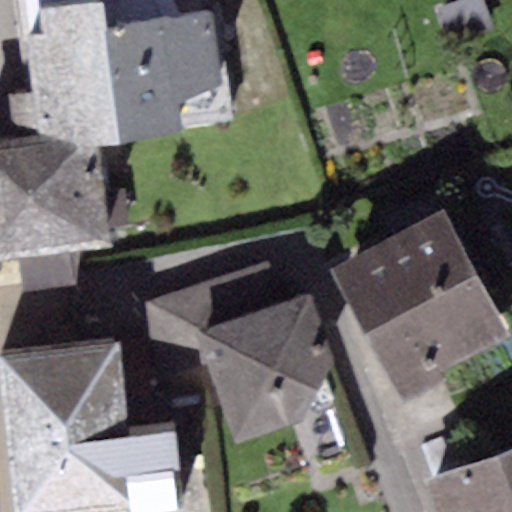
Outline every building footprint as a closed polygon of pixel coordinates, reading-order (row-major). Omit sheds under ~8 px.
[(122,114),(107,0),(40,0),(41,7),(27,9),(41,112),(98,104),(100,117),(122,114)] [(232,109),(220,0),(107,0),(122,114),(232,109)] [(0,117),(0,240),(112,226),(100,117),(98,104),(41,112),(0,117)] [(334,253),(408,387),(448,365),(443,357),(511,319),(511,318),(443,193),(334,253)] [(198,315),(286,286),(275,253),(142,297),(166,369),(211,354),(198,315)] [(211,354),(238,432),(308,408),(337,346),(313,277),(286,286),(198,315),(211,354)] [(185,488),(176,407),(132,407),(122,320),(0,334),(19,503),(185,488)] [(511,511),(511,434),(425,467),(443,511),(511,511)]
